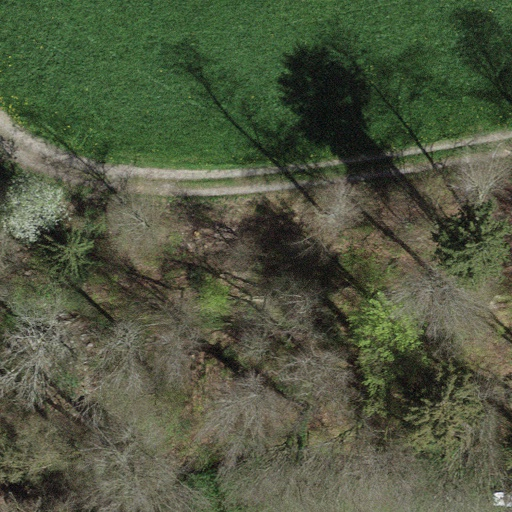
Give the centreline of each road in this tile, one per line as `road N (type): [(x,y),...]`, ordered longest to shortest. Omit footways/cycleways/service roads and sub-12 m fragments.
road 1 (track): [(0,134),(56,165),(146,183),(244,182),(511,142)]
road 2 (track): [(141,511),(0,472)]
